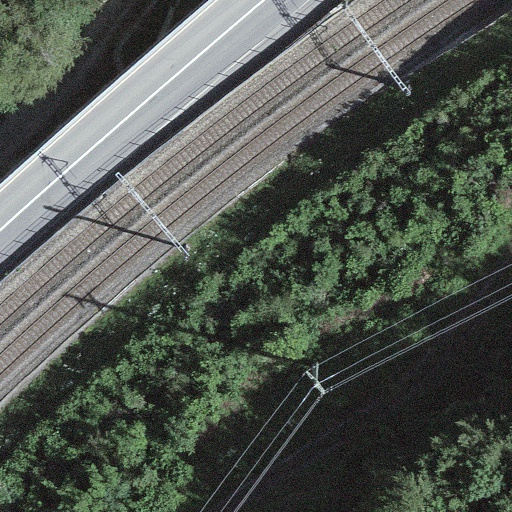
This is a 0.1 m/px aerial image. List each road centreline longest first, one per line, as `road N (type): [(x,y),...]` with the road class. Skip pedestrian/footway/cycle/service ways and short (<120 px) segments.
road 1 (track): [(511,256),(428,354),(219,511)]
road 2 (primary): [(0,230),(265,0)]
